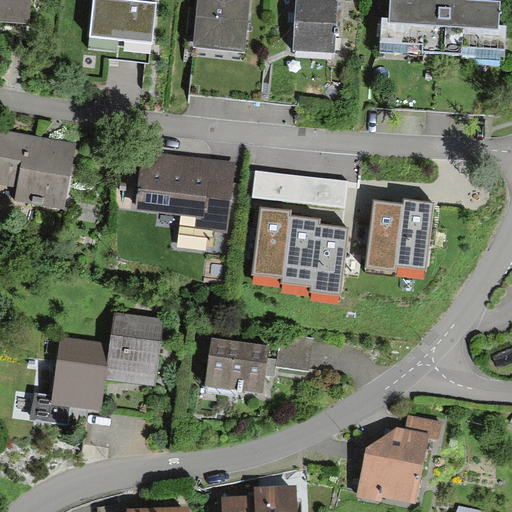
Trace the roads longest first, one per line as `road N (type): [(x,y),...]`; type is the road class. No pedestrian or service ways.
road 1 (residential): [(0,95),(297,137),(511,151)]
road 2 (residential): [(31,511),(92,484),(254,456),(372,402),(419,369)]
road 3 (residential): [(419,369),(460,322),(511,225)]
